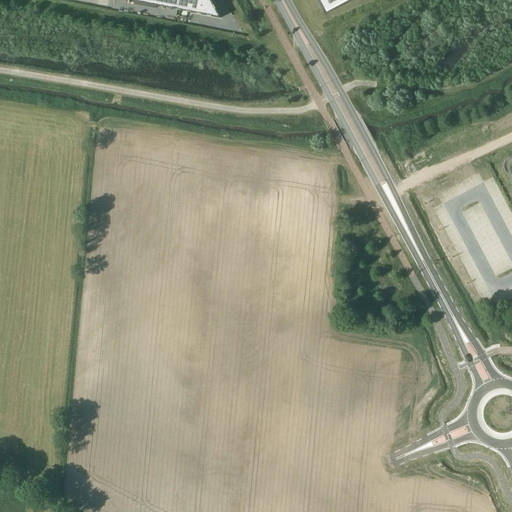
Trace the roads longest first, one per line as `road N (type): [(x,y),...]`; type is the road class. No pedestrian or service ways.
road 1 (tertiary): [(277,0),(422,262)]
road 2 (tertiary): [(422,262),(371,147),(286,0)]
road 3 (track): [(511,63),(459,86),(375,84)]
